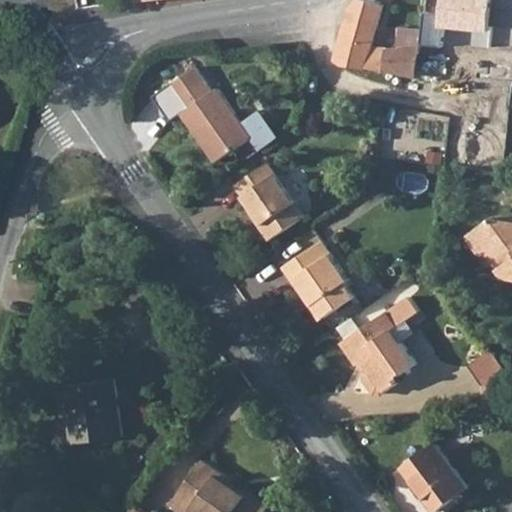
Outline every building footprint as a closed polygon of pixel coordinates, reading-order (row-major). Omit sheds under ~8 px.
[(384,4),(370,0),(359,0),(352,7),(342,42),(338,59),(344,63),(367,67),(386,70),(417,75),(422,44),(390,48),(373,45),(384,4)] [(511,0),(478,0),(468,37),(501,47),(511,3),(511,0)] [(495,69),(501,47),(468,37),(466,47),(465,61),(478,66),(494,70),(495,69)] [(465,61),(466,47),(422,44),(417,75),(459,81),(458,91),(500,95),(502,81),(503,70),(495,69),(494,70),(478,66),(465,61)] [(184,112),(218,161),(254,137),(236,110),(220,87),(215,90),(199,66),(172,84),(189,109),(184,112)] [(261,142),(279,135),(270,111),(252,117),(261,142)] [(271,240),(307,215),(270,162),(237,184),(260,217),(257,219),(271,240)] [(511,278),(511,220),(493,217),(470,233),(484,254),(489,255),(504,277),(511,278)] [(350,282),(352,280),(324,240),(286,266),(305,294),(308,291),(326,317),(359,295),(350,282)] [(305,294),(322,319),(326,317),(308,291),(305,294)] [(394,330),(399,326),(388,311),(344,341),(360,364),(362,363),(368,362),(372,368),(367,372),(366,379),(376,393),(383,394),(414,373),(411,369),(419,363),(404,341),(402,342),(394,330)] [(511,383),(511,376),(493,349),(470,365),(484,385),(511,383)] [(368,362),(362,363),(367,372),(372,368),(368,362)] [(126,435),(118,377),(66,384),(74,442),(126,435)] [(485,406),(511,403),(511,383),(484,385),(485,406)] [(439,511),(472,488),(439,442),(406,465),(439,511)] [(230,482),(232,479),(205,459),(173,503),(186,511),(266,511),(268,510),(230,482)]
